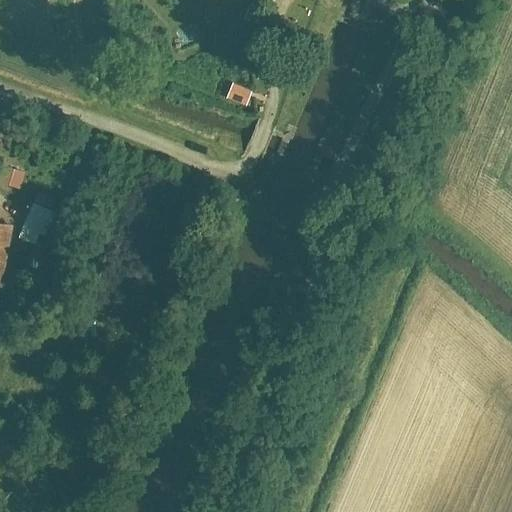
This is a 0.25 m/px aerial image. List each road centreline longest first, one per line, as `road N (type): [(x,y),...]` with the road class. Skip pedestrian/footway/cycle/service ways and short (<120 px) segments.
road 1 (unclassified): [(413,12),(329,193),(299,341),(227,511)]
road 2 (track): [(0,86),(224,173),(250,161),(266,125),(282,0)]
